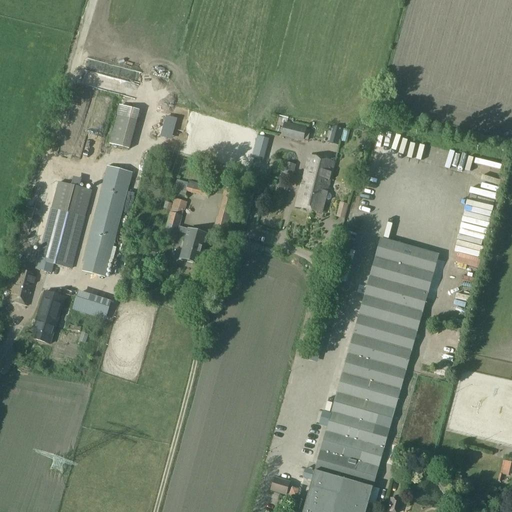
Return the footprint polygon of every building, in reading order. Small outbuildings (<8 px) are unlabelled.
[(117,115),(110,145),(130,150),(137,120),(117,115)] [(286,124),(283,136),(302,141),(302,139),(305,130),(305,129),(286,124)] [(360,144),(367,147),(370,136),(363,134),(360,144)] [(322,169),(324,161),(309,157),(296,206),(313,210),(317,196),(313,195),(317,183),(318,183),(321,169),(322,169)] [(334,163),(324,161),(322,169),(321,169),(318,183),(317,183),(313,195),(317,196),(313,210),(322,212),(334,163)] [(283,173),(293,175),(295,166),(285,163),(283,173)] [(108,167),(81,271),(105,277),(132,173),(108,167)] [(197,181),(209,184),(211,175),(199,172),(197,181)] [(177,180),(174,192),(185,196),(186,194),(187,192),(192,193),(207,197),(210,187),(195,183),(194,186),(189,184),(188,184),(188,183),(177,180)] [(59,183),(39,260),(36,269),(38,271),(46,273),(50,263),(71,269),(92,191),(59,183)] [(225,187),(222,196),(224,197),(236,200),(239,191),(227,187),(225,187)] [(174,201),(172,207),(184,210),(186,204),(186,202),(175,199),(174,201)] [(171,211),(172,204),(165,202),(164,209),(171,211)] [(171,212),(163,238),(175,241),(178,232),(186,234),(183,246),(182,250),(180,258),(200,264),(208,235),(180,227),(183,216),(182,216),(171,212)] [(217,217),(215,226),(228,229),(231,221),(218,217),(217,217)] [(312,481),(302,511),(365,511),(368,504),(369,501),(373,487),(375,478),(377,478),(378,475),(376,475),(377,472),(392,416),(438,255),(380,238),(331,414),(327,427),(314,471),(312,481)] [(18,267),(9,300),(28,305),(36,272),(32,267),(25,265),(18,267)] [(37,321),(32,338),(50,343),(55,327),(58,328),(59,323),(62,313),(66,298),(44,292),(37,317),(36,320),(37,321)] [(74,293),(70,309),(104,319),(108,303),(74,293)] [(86,344),(89,334),(82,332),(79,341),(86,344)] [(274,478),(271,490),(286,495),(290,483),(274,478)] [(290,496),(296,498),(299,490),(293,488),(290,496)] [(391,498),(387,511),(390,511),(399,511),(403,501),(391,498)]
